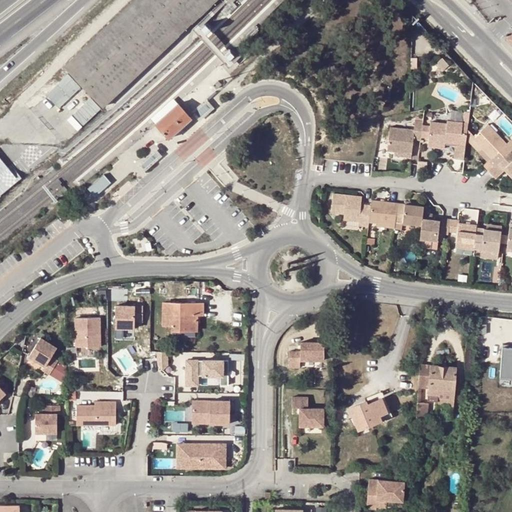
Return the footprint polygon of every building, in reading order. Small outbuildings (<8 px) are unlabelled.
[(135,0),(65,66),(104,107),(216,0),(135,0)] [(238,5),(233,0),(232,0),(222,10),(227,15),(238,5)] [(259,29),(254,23),(243,34),(249,39),(259,29)] [(202,32),(205,35),(209,31),(204,26),(200,30),(202,32)] [(229,59),(231,61),(234,57),(230,52),(226,56),(229,59)] [(216,89),(221,84),(218,80),(213,85),(216,89)] [(153,116),(157,121),(180,100),(175,95),(153,116)] [(192,113),(180,100),(170,109),(157,121),(171,136),(183,125),(194,115),(192,113)] [(208,109),(212,106),(207,100),(203,103),(208,109)] [(201,115),(208,109),(203,103),(200,106),(196,110),(201,115)] [(395,151),(413,154),(414,140),(421,141),(423,122),(416,121),(415,130),(390,127),(387,151),(395,151)] [(429,124),(427,144),(444,146),(445,143),(455,145),(454,160),(463,160),(466,139),(466,135),(462,135),(463,124),(447,123),(447,126),(429,124)] [(511,150),(511,149),(511,142),(510,141),(506,144),(488,125),(475,138),(473,140),(482,149),(492,159),(495,157),(499,162),(510,152),(511,150)] [(479,152),(482,149),(473,140),(475,138),(467,130),(466,135),(466,139),(479,152)] [(161,157),(157,152),(149,158),(141,165),(140,166),(145,171),(161,157)] [(511,154),(510,152),(499,162),(498,163),(489,172),(496,179),(505,171),(504,170),(507,168),(511,172),(511,154)] [(111,184),(103,175),(88,189),(95,198),(111,184)] [(361,210),(362,204),(363,197),(334,192),(332,212),(345,214),(345,219),(360,221),(359,226),(368,227),(369,221),(370,211),(361,210)] [(395,227),(396,223),(398,204),(372,199),(371,205),(370,211),(369,221),(377,222),(387,223),(387,226),(395,227)] [(422,214),(423,207),(398,204),(396,223),(421,226),(422,219),(422,214)] [(421,226),(419,238),(436,241),(437,234),(439,221),(436,221),(422,219),(421,226)] [(447,235),(448,232),(450,220),(442,219),(440,234),(447,235)] [(458,224),(458,221),(450,220),(448,232),(457,233),(455,248),(473,250),(476,229),(476,226),(458,224)] [(500,236),(501,232),(486,230),(476,229),(473,250),(499,252),(500,243),(500,236)] [(505,236),(500,236),(500,243),(504,244),(507,244),(508,236),(505,236)] [(498,259),(499,252),(473,250),(472,257),(498,259)] [(163,303),(163,325),(171,325),(172,330),(173,330),(195,331),(197,331),(197,323),(197,314),(199,315),(202,315),(203,304),(163,303)] [(114,306),(114,329),(133,329),(133,321),(141,322),(141,307),(114,306)] [(74,320),(75,348),(100,347),(99,319),(74,320)] [(51,356),(57,347),(40,337),(28,356),(45,366),(42,370),(49,374),(58,360),(51,356)] [(300,351),(289,351),(289,367),(300,367),(300,360),(324,360),(324,342),(300,342),(300,351)] [(511,347),(502,347),(501,378),(511,378),(511,347)] [(168,352),(155,353),(157,364),(162,369),(167,365),(168,352)] [(67,366),(58,360),(49,374),(68,386),(67,366)] [(186,360),(186,386),(198,386),(198,375),(220,376),(220,386),(228,386),(228,360),(186,360)] [(430,365),(419,364),(418,388),(428,389),(427,400),(436,401),(436,406),(452,408),(453,391),(438,389),(437,395),(429,394),(429,389),(428,389),(430,365)] [(455,367),(430,365),(428,389),(429,389),(429,394),(437,395),(438,389),(453,391),(455,367)] [(411,391),(411,380),(399,380),(399,390),(411,391)] [(382,394),(381,391),(365,398),(366,400),(367,403),(381,398),(387,412),(379,415),(381,420),(392,416),(382,394)] [(292,408),(300,408),(299,426),(323,426),(323,408),(308,408),(308,396),(292,396),(292,408)] [(357,430),(381,420),(379,415),(387,412),(381,398),(367,403),(366,400),(348,408),(357,430)] [(229,401),(192,401),(192,424),(229,423),(229,401)] [(95,407),(77,407),(77,425),(116,426),(116,402),(101,402),(101,407),(95,407)] [(427,403),(417,402),(415,423),(425,424),(427,403)] [(60,405),(43,405),(43,412),(35,412),(35,433),(57,433),(57,412),(60,412),(60,405)] [(225,444),(185,443),(184,467),(225,468),(225,444)] [(377,490),(368,489),(366,509),(376,510),(376,507),(386,508),(387,500),(403,501),(404,481),(378,479),(377,490)] [(378,479),(368,479),(368,489),(377,490),(378,479)] [(403,501),(387,500),(386,508),(386,511),(402,511),(403,501)]
